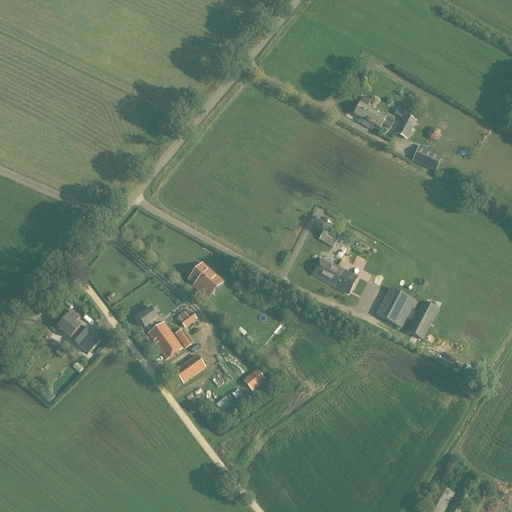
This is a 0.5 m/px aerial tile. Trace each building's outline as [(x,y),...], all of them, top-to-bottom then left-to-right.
[(390,130),(394,122),(386,119),(367,108),(371,102),(363,98),(354,116),(380,130),(382,126),(390,130)] [(404,112),(400,110),(396,116),(401,119),(404,112)] [(416,122),(405,116),(395,134),(406,140),(416,122)] [(440,136),(440,135),(440,134),(440,133),(439,133),(439,132),(438,131),(437,130),(436,130),(435,129),(434,129),(433,129),(432,129),(431,130),(430,130),(430,131),(429,131),(428,132),(428,133),(428,134),(427,134),(427,135),(427,136),(427,137),(428,137),(428,138),(428,139),(429,140),(430,140),(430,141),(431,141),(432,142),(433,142),(434,142),(435,142),(436,141),(437,141),(438,140),(439,139),(439,138),(440,138),(440,137),(440,136)] [(441,157),(421,148),(414,162),(434,171),(441,157)] [(324,232),(319,240),(333,248),(338,240),(324,232)] [(322,260),(313,277),(348,295),(357,278),(322,260)] [(382,275),(398,284),(406,269),(390,260),(382,275)] [(222,284),(202,266),(189,280),(209,298),(222,284)] [(392,291),(378,319),(403,331),(416,303),(392,291)] [(424,342),(440,311),(425,303),(410,334),(424,342)] [(164,324),(156,329),(152,323),(158,319),(151,309),(137,319),(144,329),(145,328),(149,334),(148,335),(166,361),(183,350),(164,324)] [(72,312),(57,329),(88,355),(92,351),(99,356),(112,340),(102,331),(98,336),(103,341),(101,344),(81,327),(80,328),(75,324),(80,319),(72,312)] [(191,314),(180,322),(185,329),(197,321),(191,314)] [(185,351),(191,347),(181,331),(175,335),(185,351)] [(175,372),(184,387),(207,371),(196,357),(175,372)] [(83,370),(76,364),(73,368),(79,374),(83,370)] [(262,370),(246,379),(253,391),(269,383),(262,370)] [(218,404),(224,413),(234,407),(229,398),(218,404)] [(444,511),(454,495),(439,486),(423,511),(444,511)] [(463,511),(471,500),(460,493),(449,511),(463,511)]
